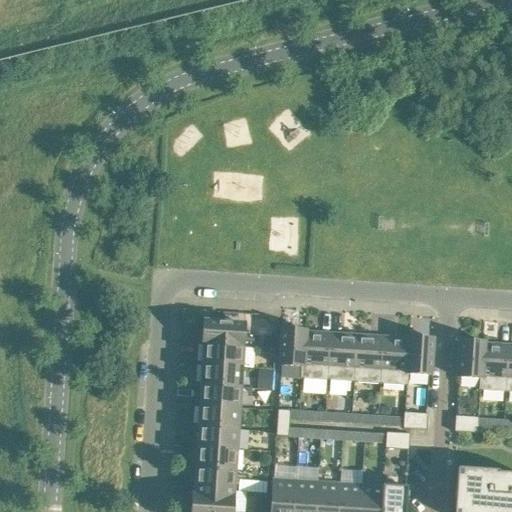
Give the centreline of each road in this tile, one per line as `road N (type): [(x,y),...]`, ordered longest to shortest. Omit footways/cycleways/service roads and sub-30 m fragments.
road 1 (tertiary): [(48,511),(63,242),(69,201),(94,145),(127,110),(183,78),(500,0)]
road 2 (residential): [(146,511),(167,281),(450,296)]
road 3 (residential): [(437,511),(450,296)]
